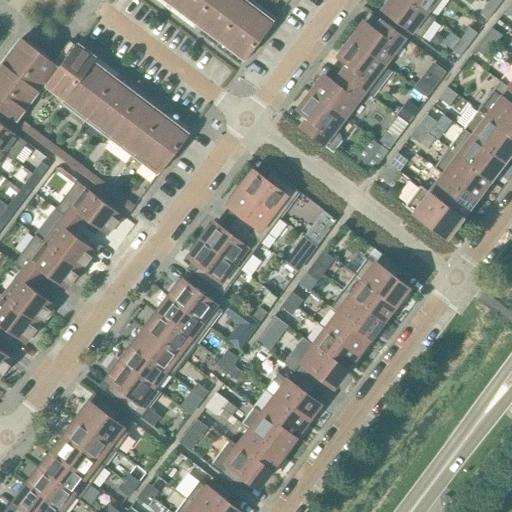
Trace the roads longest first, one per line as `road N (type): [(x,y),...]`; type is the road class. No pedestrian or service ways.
road 1 (residential): [(0,444),(246,118)]
road 2 (residential): [(511,206),(283,511)]
road 3 (residential): [(101,9),(246,118)]
road 4 (tertiary): [(409,511),(511,375)]
road 5 (residential): [(246,118),(335,0)]
